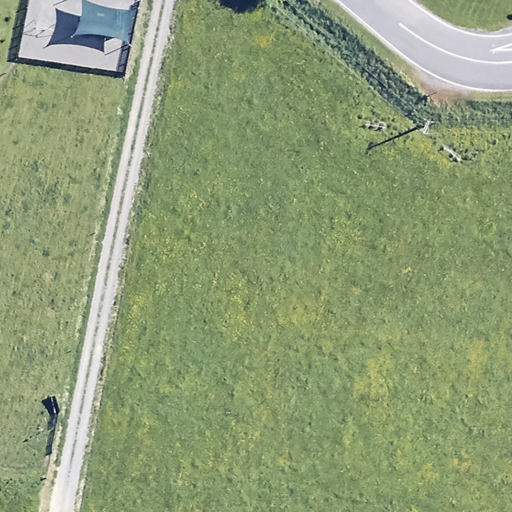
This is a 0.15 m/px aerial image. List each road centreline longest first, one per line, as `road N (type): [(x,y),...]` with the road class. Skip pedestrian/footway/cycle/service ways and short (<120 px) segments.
road 1 (unclassified): [(63,511),(165,0)]
road 2 (unclassified): [(511,59),(471,61),(427,46),(368,0)]
